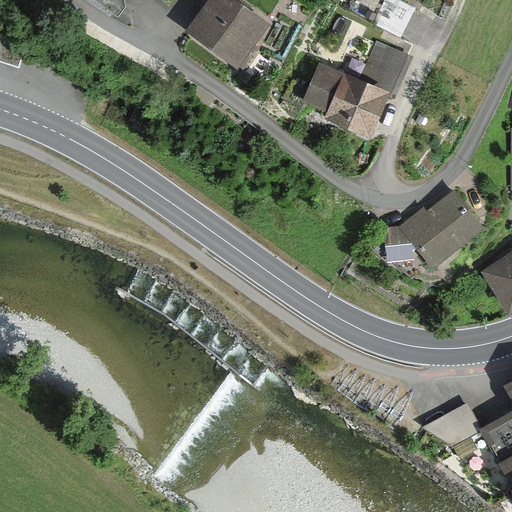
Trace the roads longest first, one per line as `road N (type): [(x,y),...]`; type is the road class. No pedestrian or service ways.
road 1 (residential): [(72,0),(199,76),(344,182),(392,204),(428,194),(447,177),(511,59)]
road 2 (primary): [(0,111),(107,160),(359,329),(428,349),(511,336)]
